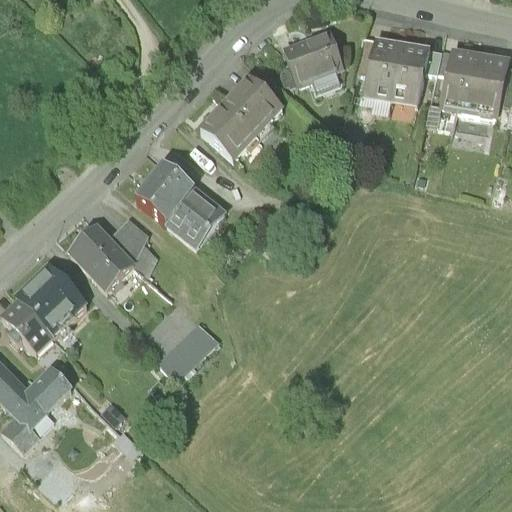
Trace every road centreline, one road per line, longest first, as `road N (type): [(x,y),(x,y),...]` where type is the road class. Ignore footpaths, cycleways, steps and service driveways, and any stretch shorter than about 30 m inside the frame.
road 1 (tertiary): [(313,0),(249,33),(0,272)]
road 2 (tertiary): [(511,29),(373,0)]
